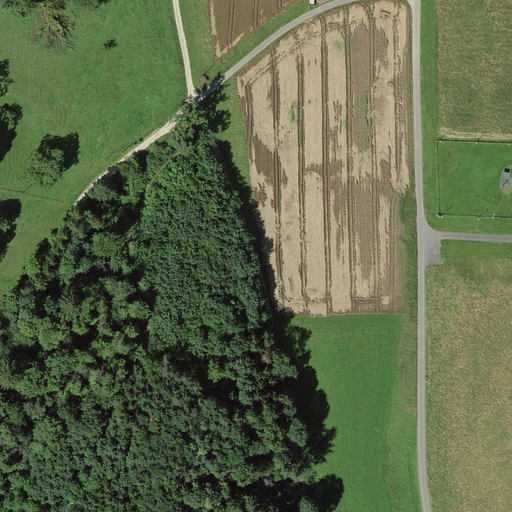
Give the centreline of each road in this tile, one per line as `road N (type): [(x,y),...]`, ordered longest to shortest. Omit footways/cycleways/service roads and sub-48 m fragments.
road 1 (track): [(175,0),(190,106),(236,197),(295,401),(317,511)]
road 2 (track): [(416,0),(429,511)]
road 3 (track): [(351,0),(260,47),(91,188),(0,334)]
road 4 (track): [(60,511),(95,479),(116,390),(151,322),(131,236),(139,207),(180,151),(211,139)]
